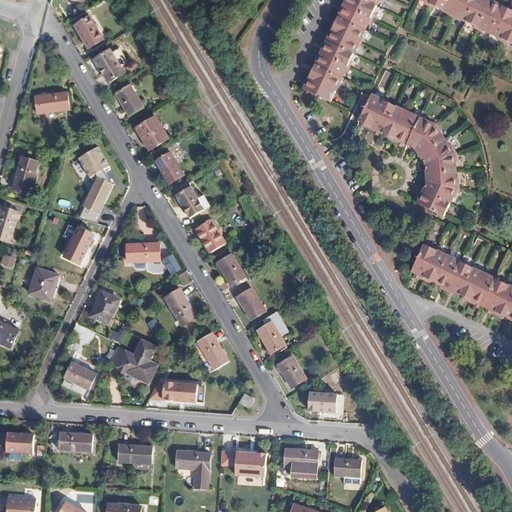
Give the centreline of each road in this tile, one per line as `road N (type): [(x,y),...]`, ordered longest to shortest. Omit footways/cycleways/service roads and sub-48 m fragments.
road 1 (residential): [(511,472),(264,81),(261,44),(284,0)]
road 2 (residential): [(143,181),(289,430)]
road 3 (residential): [(289,430),(30,409)]
road 4 (residential): [(143,181),(30,409)]
road 5 (residential): [(37,17),(58,28),(143,181)]
road 6 (residential): [(415,511),(369,433),(289,430)]
road 7 (residential): [(37,17),(0,141)]
